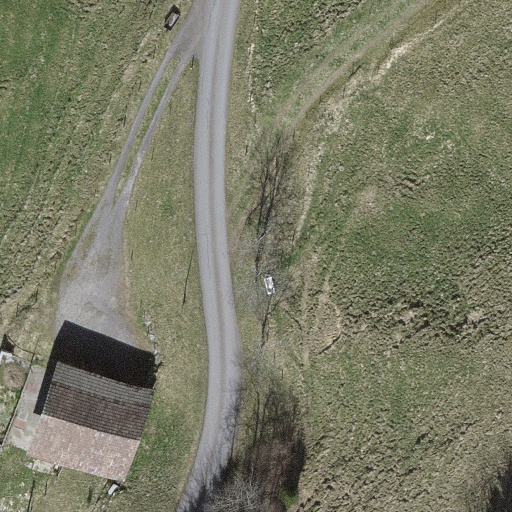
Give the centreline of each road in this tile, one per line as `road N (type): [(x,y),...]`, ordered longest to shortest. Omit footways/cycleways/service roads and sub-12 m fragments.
road 1 (unclassified): [(229,0),(216,120),(224,317),(214,446),(183,511)]
road 2 (track): [(412,0),(308,79),(219,206)]
